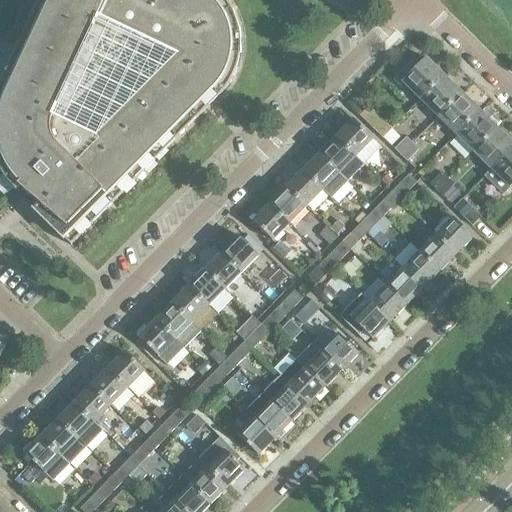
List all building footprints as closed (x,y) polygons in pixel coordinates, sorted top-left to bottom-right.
[(32,198),(40,192),(45,199),(34,210),(71,246),(220,95),(225,89),(230,82),(233,76),(236,68),(238,61),(240,53),(240,46),(240,38),(239,31),(237,24),(235,17),(231,10),(227,3),(224,0),(39,0),(0,83),(0,170),(3,176),(9,184),(16,191),(19,187),(32,198)] [(404,83),(420,100),(443,76),(426,59),(417,67),(411,61),(393,80),(400,87),(404,83)] [(461,94),(443,76),(420,100),(438,117),(461,94)] [(479,112),(461,94),(438,117),(456,135),(479,112)] [(373,111),(364,120),(383,138),(391,129),(373,111)] [(497,129),(479,112),(456,135),(474,153),(497,129)] [(354,121),(337,137),(357,157),(374,140),(359,125),(354,121)] [(511,149),(511,143),(497,129),(474,153),(492,170),(511,149)] [(337,137),(320,154),(340,174),(348,182),(365,166),(356,157),(357,157),(337,137)] [(400,155),(412,144),(406,138),(394,149),(400,155)] [(418,150),(412,144),(400,155),(407,162),(418,150)] [(511,149),(492,170),(485,177),(503,195),(511,185),(511,149)] [(320,154),(303,171),(323,191),(331,199),(348,182),(340,174),(320,154)] [(303,171),(287,188),(306,207),(323,191),(303,171)] [(436,191),(448,179),(441,173),(430,184),(436,191)] [(409,176),(401,184),(408,191),(416,184),(409,176)] [(454,185),(448,179),(436,191),(442,197),(454,185)] [(400,200),(408,191),(401,184),(392,193),(400,200)] [(287,188),(270,204),(289,224),(306,207),(287,188)] [(391,208),(400,200),(392,193),(384,201),(391,208)] [(454,208),(472,226),(481,217),(463,200),(454,208)] [(383,217),(391,208),(384,201),(376,209),(383,217)] [(270,204),(253,221),(272,241),(289,224),(270,204)] [(375,225),(383,217),(376,209),(367,217),(375,225)] [(366,233),(375,225),(367,217),(359,226),(366,233)] [(456,255),(472,238),(453,219),(436,236),(456,255)] [(338,220),(330,228),(336,235),(345,227),(338,220)] [(358,242),(366,233),(359,226),(350,234),(358,242)] [(327,227),(319,235),(329,245),(338,237),(327,227)] [(358,242),(350,234),(342,243),(349,250),(358,242)] [(239,236),(222,253),(242,272),(259,255),(239,236)] [(439,272),(456,255),(436,236),(420,253),(439,272)] [(281,242),(273,249),(284,260),(291,252),(281,242)] [(341,258),(349,250),(342,243),(334,251),(341,258)] [(439,272),(420,253),(411,244),(394,261),(403,270),(422,289),(439,272)] [(332,267),(341,258),(334,251),(325,259),(332,267)] [(222,253),(206,270),(225,289),(242,272),(222,253)] [(332,267),(325,259),(317,268),(324,275),(332,267)] [(324,275),(317,268),(308,276),(315,284),(324,275)] [(206,270),(189,287),(209,306),(225,289),(206,270)] [(406,306),(422,289),(403,270),(386,287),(406,306)] [(189,287),(172,304),(192,323),(201,332),(217,315),(208,307),(209,306),(189,287)] [(389,323),(406,306),(386,287),(369,304),(389,323)] [(294,291),(286,300),(293,307),(302,298),(294,291)] [(389,323),(369,304),(361,295),(339,317),(359,336),(364,331),(372,340),(389,323)] [(285,315),(293,307),(286,300),(278,308),(285,315)] [(172,304),(156,321),(175,340),(184,349),(201,332),(192,323),(172,304)] [(276,324),(285,315),(278,308),(269,317),(276,324)] [(276,324),(269,317),(261,325),(268,333),(276,324)] [(156,321),(139,338),(159,357),(168,365),(184,349),(175,340),(156,321)] [(291,321),(282,330),(293,341),(302,332),(291,321)] [(268,333),(261,325),(253,333),(260,341),(268,333)] [(252,349),(260,341),(253,333),(244,342),(252,349)] [(320,336),(313,343),(342,371),(358,354),(339,335),(329,345),(320,336)] [(244,357),(252,349),(244,342),(236,350),(244,357)] [(325,388),(342,371),(313,343),(297,360),(325,388)] [(217,348),(209,355),(215,361),(223,354),(217,348)] [(244,357),(236,350),(228,359),(235,366),(244,357)] [(125,352),(108,369),(128,388),(144,371),(125,352)] [(228,374),(235,366),(228,359),(220,367),(228,374)] [(308,405),(325,388),(297,360),(280,377),(308,405)] [(200,365),(196,370),(203,376),(207,372),(200,365)] [(219,383),(228,374),(220,367),(211,376),(219,383)] [(128,388),(108,369),(91,386),(111,405),(128,388)] [(219,383),(211,376),(204,384),(211,391),(219,383)] [(291,422),(308,405),(280,377),(263,394),(291,422)] [(232,378),(224,387),(233,396),(242,388),(232,378)] [(203,399),(211,391),(204,384),(195,392),(203,399)] [(111,405),(91,386),(75,403),(94,422),(111,405)] [(275,439),(291,422),(263,394),(246,411),(255,419),(275,439)] [(94,422),(75,403),(58,420),(86,448),(103,431),(94,422)] [(180,407),(172,415),(180,422),(187,414),(180,407)] [(171,431),(180,422),(172,415),(163,424),(171,431)] [(258,455),(275,439),(255,419),(239,436),(258,455)] [(86,448),(58,420),(41,437),(70,465),(86,448)] [(147,421),(139,428),(145,434),(152,427),(147,421)] [(171,431),(163,424),(155,432),(163,440),(171,431)] [(154,448),(163,440),(155,432),(147,441),(154,448)] [(70,465),(41,437),(25,454),(34,464),(27,471),(35,479),(38,481),(45,474),(53,482),(70,465)] [(220,438),(214,443),(217,446),(202,463),(207,468),(208,468),(227,487),(244,470),(236,462),(240,458),(220,438)] [(146,457),(154,448),(147,441),(139,449),(146,457)] [(138,466),(146,457),(139,449),(130,458),(138,466)] [(138,466),(130,458),(122,466),(130,473),(138,466)] [(211,504),(227,487),(208,468),(207,468),(202,463),(199,460),(182,476),(191,485),(211,504)] [(121,483),(130,473),(122,466),(113,475),(121,483)] [(27,471),(23,476),(31,484),(35,479),(27,471)] [(96,472),(88,479),(94,485),(102,478),(96,472)] [(121,483),(113,475),(106,483),(114,491),(121,483)] [(184,511),(202,511),(211,504),(191,485),(182,476),(166,493),(184,511)] [(114,491),(106,483),(97,492),(105,500),(114,491)] [(105,500),(97,492),(89,500),(97,508),(105,500)] [(184,511),(166,493),(158,501),(167,509),(164,511),(184,511)] [(92,511),(97,508),(89,500),(81,509),(84,511),(92,511)]
